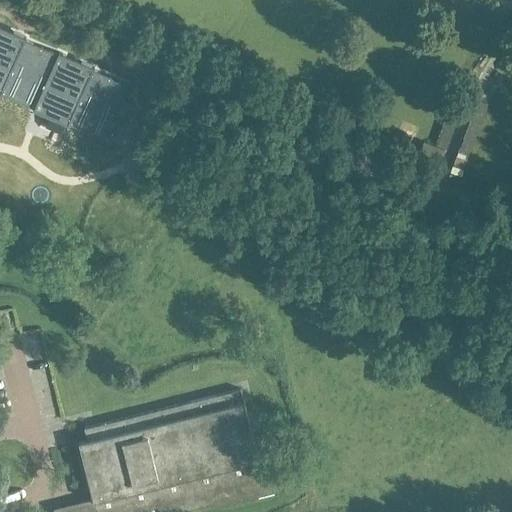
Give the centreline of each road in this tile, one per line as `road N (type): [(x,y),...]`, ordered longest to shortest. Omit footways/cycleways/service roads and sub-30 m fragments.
road 1 (residential): [(511,285),(297,124),(51,0)]
road 2 (residential): [(0,432),(29,427),(52,492),(0,507)]
